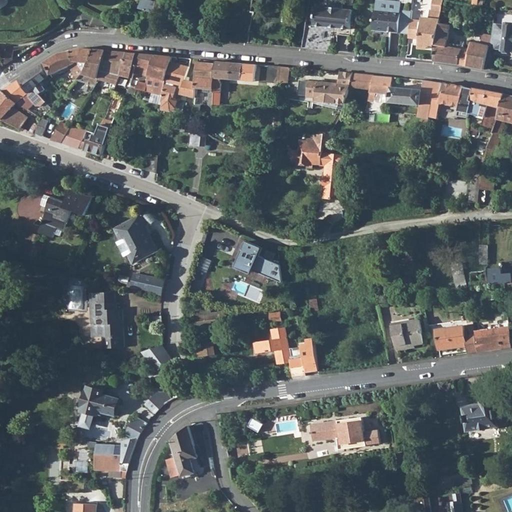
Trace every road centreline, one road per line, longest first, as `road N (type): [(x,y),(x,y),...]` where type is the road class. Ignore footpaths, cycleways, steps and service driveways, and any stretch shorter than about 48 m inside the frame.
road 1 (residential): [(0,85),(81,40),(511,86)]
road 2 (residential): [(0,132),(190,212),(174,301),(180,356)]
road 3 (tertiary): [(511,363),(206,401)]
road 4 (tertiary): [(206,401),(171,421),(150,449),(140,511)]
road 5 (residential): [(206,401),(224,479),(253,511)]
